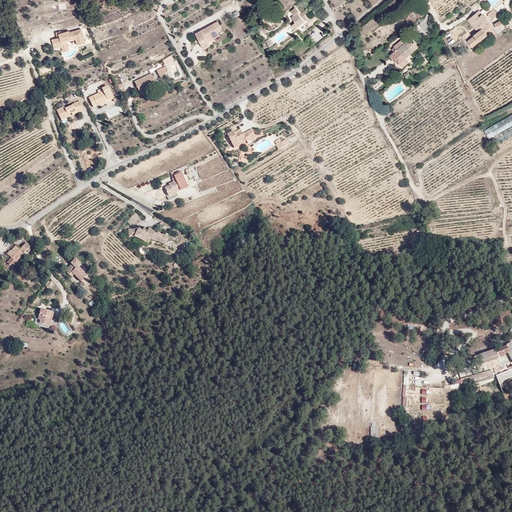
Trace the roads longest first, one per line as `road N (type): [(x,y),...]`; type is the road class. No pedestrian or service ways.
road 1 (tertiary): [(0,228),(29,222),(297,70),(382,0)]
road 2 (unknown): [(82,187),(30,42)]
